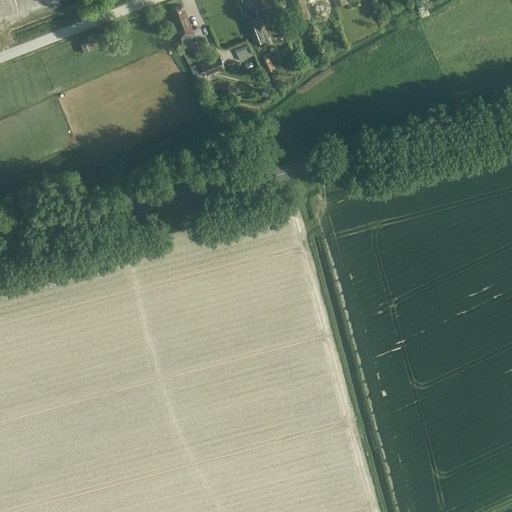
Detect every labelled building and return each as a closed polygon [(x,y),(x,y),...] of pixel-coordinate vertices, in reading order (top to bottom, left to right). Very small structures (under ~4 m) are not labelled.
[(269,4),(270,4),(268,0),(257,0),(260,8),(259,8),(261,14),(271,11),(269,4)] [(307,11),(303,0),(293,0),(298,14),(307,11)] [(192,32),(193,32),(187,17),(185,16),(181,5),(168,10),(172,18),(171,19),(175,30),(177,29),(180,37),(179,37),(182,45),(195,39),(192,32)] [(257,5),(252,7),(255,17),(260,15),(257,5)] [(380,17),(383,24),(390,22),(387,14),(380,17)] [(258,21),(247,26),(254,44),(265,39),(258,21)] [(247,48),(244,42),(233,47),(236,52),(247,48)] [(81,45),(84,53),(89,51),(86,43),(81,45)] [(210,61),(201,64),(206,75),(214,72),(224,68),(220,57),(210,61)] [(269,58),(264,60),(269,72),(276,69),(274,65),(273,65),(269,58)]
